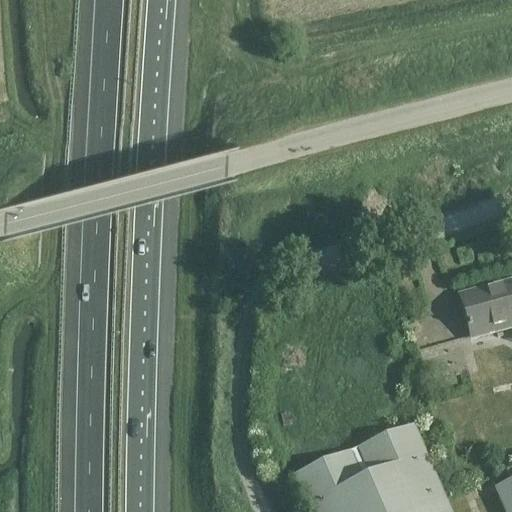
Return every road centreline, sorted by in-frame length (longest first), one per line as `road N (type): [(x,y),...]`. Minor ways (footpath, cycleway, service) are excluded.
road 1 (tertiary): [(0,223),(511,92)]
road 2 (motorway): [(138,511),(144,264),(163,0)]
road 3 (motorway): [(108,0),(89,511)]
road 4 (unclassified): [(268,511),(245,428),(246,317),(264,287),(300,266),(511,206)]
